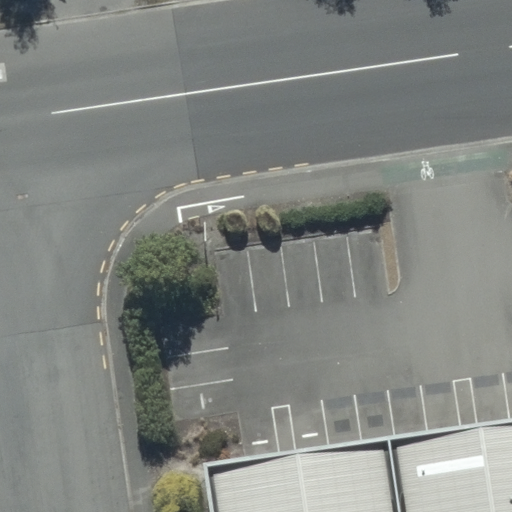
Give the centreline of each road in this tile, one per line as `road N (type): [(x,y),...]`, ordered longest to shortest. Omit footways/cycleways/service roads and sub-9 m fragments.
road 1 (tertiary): [(0,122),(511,46)]
road 2 (unclassified): [(30,511),(0,306)]
